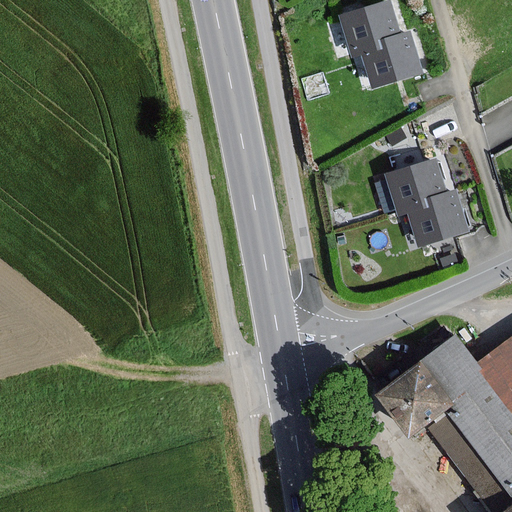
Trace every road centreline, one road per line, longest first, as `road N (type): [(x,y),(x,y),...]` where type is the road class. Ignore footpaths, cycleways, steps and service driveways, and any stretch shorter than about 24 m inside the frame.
road 1 (track): [(165,0),(261,511)]
road 2 (primary): [(286,360),(213,0)]
road 3 (residential): [(331,345),(310,277),(259,0)]
road 4 (residential): [(511,239),(436,0)]
road 5 (residential): [(511,266),(331,345)]
road 6 (unknown): [(435,511),(331,345)]
road 7 (primary): [(312,511),(286,360)]
